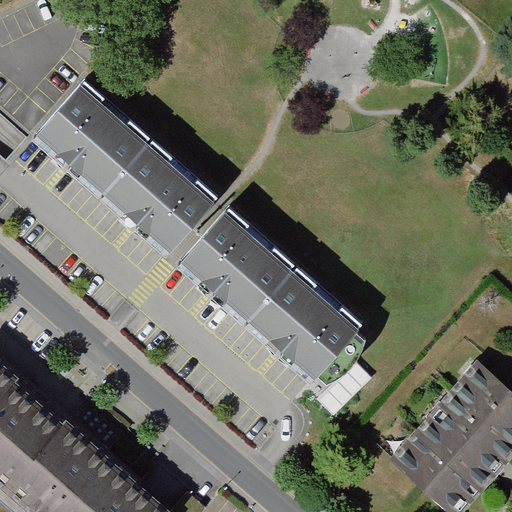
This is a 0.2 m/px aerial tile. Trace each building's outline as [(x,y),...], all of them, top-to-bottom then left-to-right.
[(103,92),(80,72),(26,134),(49,154),(53,150),(78,171),(73,177),(97,197),(151,134),(130,116),(126,120),(99,97),(103,92)] [(174,154),(151,134),(97,197),(119,216),(123,211),(151,236),(147,241),(168,259),(222,196),(202,179),(197,184),(169,159),(174,154)] [(257,227),(235,207),(181,269),(204,289),(208,284),(232,305),(228,311),(251,332),(306,269),(284,250),(280,254),(254,231),(257,227)] [(328,288),(306,269),(251,332),(273,351),(278,346),(306,370),(301,375),(316,388),(323,394),(330,386),(340,395),(354,388),(367,376),(375,364),(380,349),(370,340),(377,331),(356,313),(352,318),(324,293),(328,288)] [(511,444),(511,389),(472,356),(385,458),(448,511),(453,511),(495,464),(511,444)] [(0,362),(0,485),(12,495),(70,425),(0,362)] [(139,482),(70,425),(12,495),(32,511),(175,511),(139,482)]
